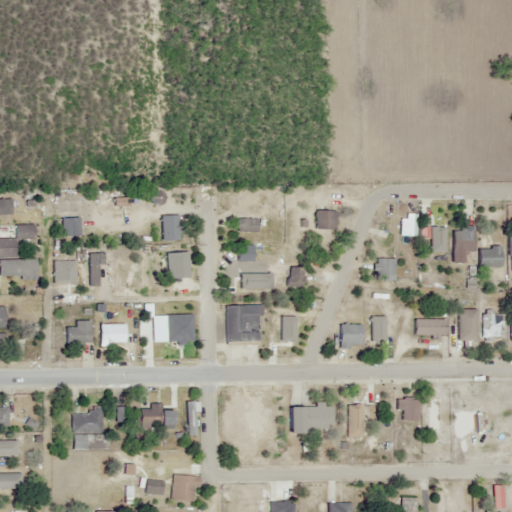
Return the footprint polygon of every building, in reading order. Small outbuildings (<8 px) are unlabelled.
[(10,199),(0,198),(0,214),(10,215),(10,199)] [(444,236),(444,209),(429,209),(429,226),(422,226),(422,236),(444,236)] [(314,229),(333,229),(333,210),(314,210),(314,229)] [(399,235),(413,235),(413,214),(399,214),(399,235)] [(75,215),(56,215),(56,236),(75,236),(75,215)] [(178,215),(159,215),(159,241),(178,241),(178,215)] [(255,232),(255,219),(232,219),(232,232),(255,232)] [(471,251),(471,225),(459,225),(459,231),(450,231),(450,251),(471,251)] [(250,246),(235,246),(235,261),(250,261),(250,246)] [(476,267),(498,267),(498,247),(476,247),(476,267)] [(137,253),(137,286),(153,286),(153,253),(137,253)] [(186,274),(186,256),(174,256),(174,274),(186,274)] [(393,281),(393,258),(374,258),(374,281),(393,281)] [(34,260),(0,259),(0,275),(34,276),(34,260)] [(301,267),(286,267),(286,287),(301,287),(301,267)] [(72,271),(59,271),(59,298),(72,298),(72,271)] [(233,297),(257,297),(257,273),(233,273),(233,297)] [(223,305),(223,342),(257,342),(257,305),(223,305)] [(502,337),(502,312),(480,312),(480,337),(502,337)] [(164,341),(191,341),(191,314),(174,314),(174,325),(164,325),(164,341)] [(474,315),(465,315),(465,346),(474,346),(474,315)] [(442,337),(442,319),(411,319),(412,337),(442,337)] [(73,320),(73,328),(63,328),(63,346),(87,346),(87,320),(73,320)] [(121,324),(97,324),(97,344),(121,344),(121,324)] [(359,325),(337,325),(337,348),(359,348),(359,325)] [(366,347),(388,347),(388,325),(366,325),(366,347)] [(38,326),(27,326),(27,353),(38,353),(38,326)] [(268,344),(293,344),(293,328),(269,328),(268,344)] [(343,425),(362,425),(362,398),(343,398),(343,425)] [(416,422),(416,399),(394,399),(394,414),(401,414),(401,422),(416,422)] [(196,402),(185,402),(185,435),(196,435),(196,402)] [(159,404),(147,404),(147,409),(137,409),(137,427),(171,427),(171,409),(159,409),(159,404)] [(287,431),(330,431),(330,405),(314,405),(314,407),(287,407),(287,431)] [(69,434),(100,434),(100,407),(88,407),(88,414),(69,414),(69,434)] [(70,450),(105,450),(105,435),(70,435),(70,450)] [(0,437),(0,455),(21,456),(21,438),(0,437)] [(2,495),(18,495),(18,471),(2,471),(2,495)] [(193,501),(193,476),(170,476),(169,500),(193,501)] [(143,494),(159,494),(159,481),(143,481),(143,494)] [(412,511),(413,498),(398,498),(398,511),(412,511)] [(291,511),(291,502),(268,502),(267,511),(291,511)] [(348,511),(349,503),(326,503),(325,511),(348,511)]
